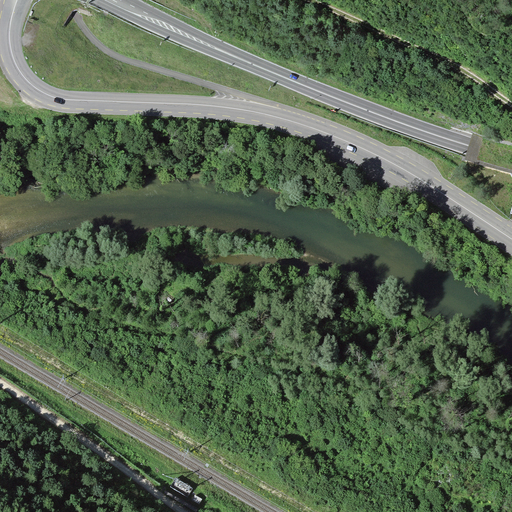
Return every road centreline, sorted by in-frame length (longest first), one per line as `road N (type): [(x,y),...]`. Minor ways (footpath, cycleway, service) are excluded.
road 1 (primary): [(511,238),(399,166),(277,116),(39,92),(9,52),(16,0)]
road 2 (trunk): [(113,0),(322,92),(468,145)]
road 3 (track): [(311,0),(456,66),(511,104)]
road 4 (track): [(0,381),(182,511)]
